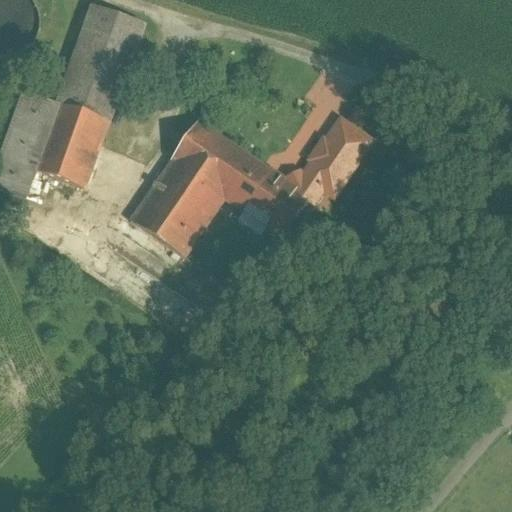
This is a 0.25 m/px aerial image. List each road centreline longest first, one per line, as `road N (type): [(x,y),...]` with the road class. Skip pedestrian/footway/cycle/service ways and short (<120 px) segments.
road 1 (unknown): [(495,429),(248,276)]
road 2 (track): [(299,40),(166,0)]
road 3 (unclassified): [(511,410),(427,511)]
